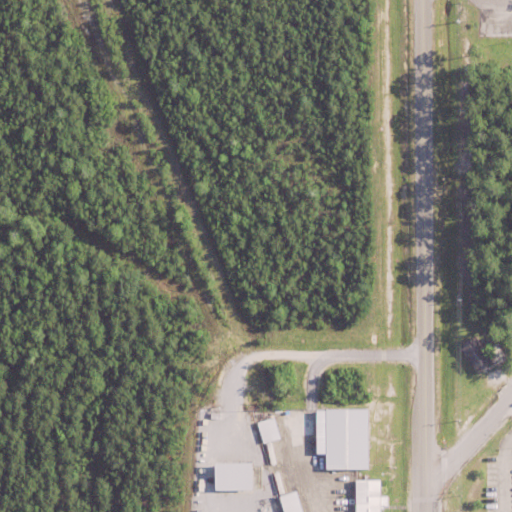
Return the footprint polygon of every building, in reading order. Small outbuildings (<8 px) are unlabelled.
[(460,346),(476,335),(494,363),(478,374),(460,346)] [(494,343),(497,340),(510,357),(507,360),(494,343)] [(323,470),(323,452),(313,452),(313,409),(365,408),(365,470),(323,470)] [(254,422),(271,417),(277,437),(260,443),(254,422)] [(205,462),(242,461),(243,488),(206,489),(205,462)] [(352,511),(352,479),(378,479),(378,511),(352,511)] [(280,511),(276,495),(294,490),(299,511),(280,511)]
